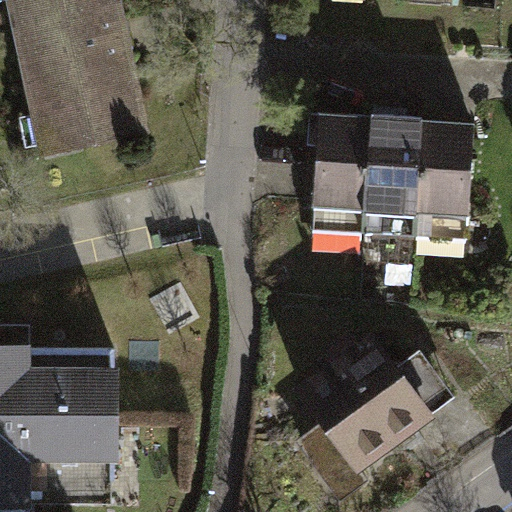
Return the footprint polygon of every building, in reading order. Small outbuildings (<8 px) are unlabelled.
[(18,0),(51,160),(151,141),(122,0),(18,0)] [(466,0),(466,7),(501,8),(500,0),(466,0)] [(321,106),(314,228),(471,237),(478,115),(441,113),(321,106)] [(294,440),(340,502),(371,480),(362,468),(457,398),(420,348),(403,361),(375,323),(293,383),(320,420),(294,440)] [(35,511),(36,501),(114,498),(113,345),(30,344),(31,334),(0,334),(0,511),(35,511)]
